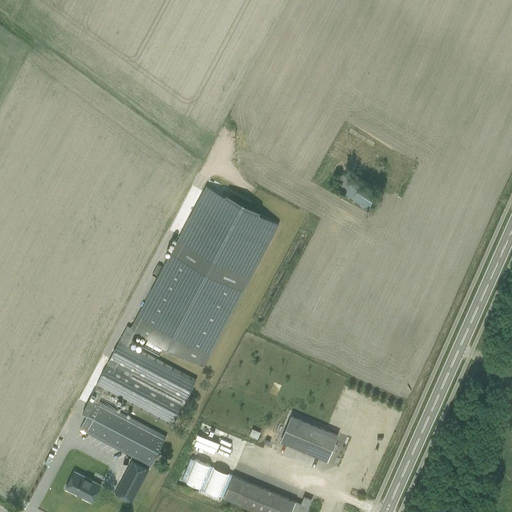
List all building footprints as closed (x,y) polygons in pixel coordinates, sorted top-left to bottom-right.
[(341,192),(368,209),(376,196),(350,179),(341,192)] [(79,429),(150,467),(166,438),(98,402),(104,391),(172,426),(197,380),(129,344),(136,331),(203,366),(278,224),(248,208),(252,201),(230,190),(227,197),(206,186),(131,328),(127,326),(96,386),(97,387),(83,412),(87,415),(79,429)] [(281,441),(327,461),(330,453),(333,452),(336,445),(334,443),(338,435),(291,416),(281,441)] [(252,429),(249,435),(258,439),(261,432),(252,429)] [(217,472),(224,454),(204,445),(197,463),(217,472)] [(116,493),(133,501),(149,469),(133,461),(116,493)] [(65,488),(92,502),(96,493),(100,486),(74,472),(70,479),(65,488)] [(224,498),(257,511),(305,511),(311,500),(304,497),(301,504),(233,475),(224,498)]
